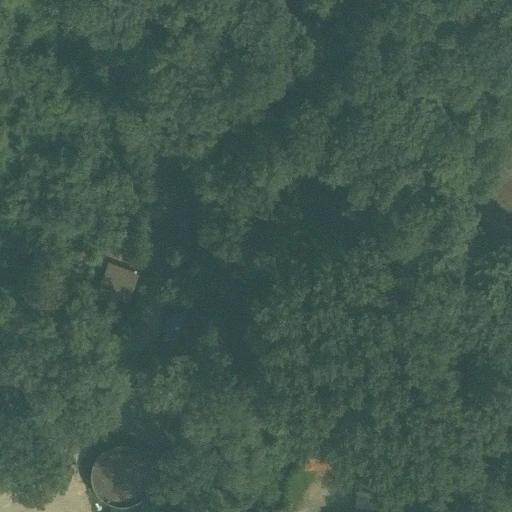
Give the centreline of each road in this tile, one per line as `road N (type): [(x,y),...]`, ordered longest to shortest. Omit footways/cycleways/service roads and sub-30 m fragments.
road 1 (track): [(130,0),(161,195),(152,296),(124,380)]
road 2 (track): [(511,114),(481,167),(469,213),(480,230),(511,236)]
road 3 (track): [(0,349),(33,482)]
